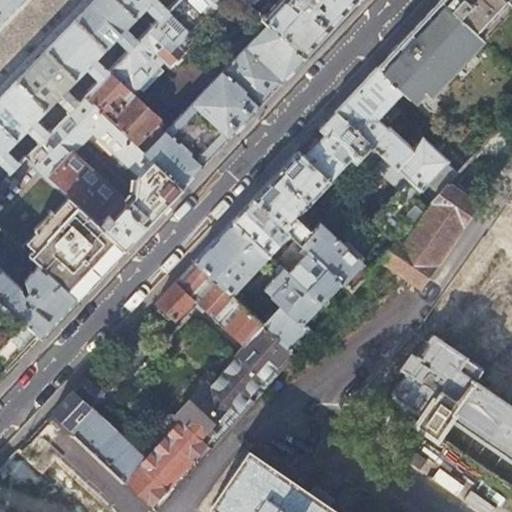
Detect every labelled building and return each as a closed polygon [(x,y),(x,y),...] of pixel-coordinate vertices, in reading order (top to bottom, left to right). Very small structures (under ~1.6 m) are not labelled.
[(0,0),(0,23),(22,0),(0,0)] [(92,0),(46,48),(0,95),(0,162),(9,171),(18,162),(6,149),(27,128),(39,140),(48,131),(36,119),(57,97),(69,110),(77,101),(65,89),(85,68),(98,80),(107,71),(95,58),(116,37),(128,49),(137,40),(125,27),(145,7),(157,19),(166,10),(156,0),(92,0)] [(220,0),(175,0),(166,10),(157,19),(137,40),(128,49),(124,53),(119,58),(107,71),(98,80),(84,95),(182,187),(210,157),(234,131),(243,121),(278,84),(305,56),(268,22),(234,58),(231,54),(218,68),(221,71),(159,136),(150,127),(158,119),(134,94),(131,92),(136,86),(137,86),(143,91),(163,70),(157,65),(162,60),(170,67),(185,51),(181,48),(186,43),(192,49),(199,42),(189,32),(220,0)] [(277,0),(262,17),(268,22),(305,56),(310,50),(357,0),(244,0),(250,5),(254,0),(277,0)] [(507,2),(504,0),(439,0),(394,48),(383,59),(376,67),(402,92),(414,103),(507,2)] [(119,58),(124,53),(119,48),(114,53),(119,58)] [(402,92),(376,67),(373,71),(355,89),(340,106),(335,111),(426,197),(453,167),(421,137),(409,149),(377,118),(402,92)] [(84,95),(77,101),(69,110),(48,131),(39,140),(36,143),(31,149),(24,155),(124,248),(136,235),(152,218),(182,187),(84,95)] [(297,151),(299,153),(328,180),(337,189),(367,157),(395,184),(381,197),(385,202),(369,219),(394,242),(430,201),(426,197),(335,111),(327,119),(319,128),(297,151)] [(31,149),(36,143),(31,139),(26,144),(31,149)] [(296,214),(328,180),(299,153),(297,151),(292,157),(283,167),(257,194),(232,221),(318,302),(339,280),(350,290),(365,274),(358,268),(363,263),(361,260),(363,256),(346,240),(341,242),(318,220),(311,228),(296,214)] [(124,248),(24,155),(18,162),(9,171),(0,180),(0,228),(40,265),(76,299),(108,266),(117,256),(124,248)] [(447,183),(430,201),(394,242),(379,259),(419,286),(476,204),(447,183)] [(213,241),(195,260),(294,353),(311,333),(300,322),(318,302),(232,221),(213,241)] [(511,226),(435,338),(429,334),(416,353),(408,348),(395,366),(402,371),(386,394),(412,411),(404,422),(435,443),(448,425),(511,468),(511,399),(478,376),(482,370),(495,379),(511,354),(511,226)] [(157,510),(294,353),(195,260),(153,305),(166,318),(169,315),(174,318),(192,299),(244,345),(218,375),(211,369),(207,369),(201,377),(201,379),(204,382),(175,414),(172,412),(170,412),(163,419),(163,423),(170,429),(149,453),(147,452),(141,454),(139,456),(93,413),(104,401),(103,392),(87,376),(53,412),(157,510)] [(0,298),(42,336),(71,304),(76,299),(40,265),(19,287),(0,268),(0,298)] [(0,380),(24,355),(33,345),(42,336),(0,298),(0,380)] [(115,346),(134,366),(152,346),(133,327),(128,331),(115,346)] [(338,511),(241,446),(202,503),(215,511),(338,511)]
